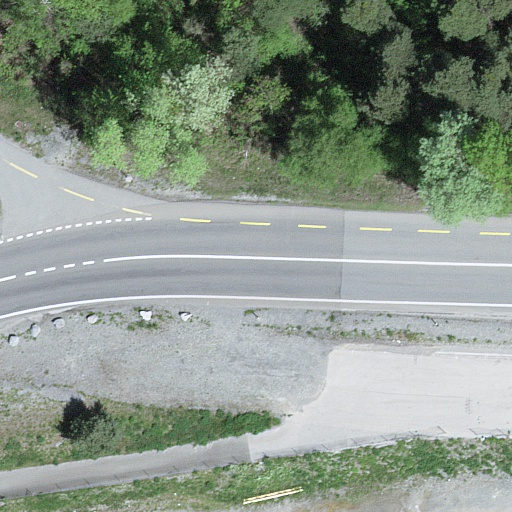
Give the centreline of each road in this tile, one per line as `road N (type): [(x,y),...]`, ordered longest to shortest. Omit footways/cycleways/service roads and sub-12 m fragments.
road 1 (motorway): [(511,283),(3,511)]
road 2 (primary): [(511,264),(151,255),(0,279)]
